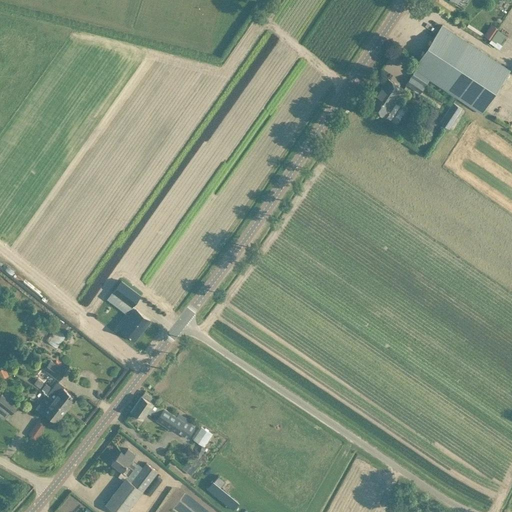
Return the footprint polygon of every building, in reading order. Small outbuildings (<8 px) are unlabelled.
[(511,8),(502,24),(511,31),(511,8)] [(413,68),(422,74),(481,113),(510,70),(442,25),(413,68)] [(498,29),(489,42),(499,49),(508,36),(498,29)] [(406,83),(419,92),(424,84),(411,76),(406,83)] [(367,104),(375,109),(387,117),(387,116),(391,119),(400,105),(396,103),(405,89),(388,78),(379,91),(377,89),(367,104)] [(453,101),(440,121),(449,128),(462,108),(453,101)] [(114,302),(118,296),(132,306),(141,295),(121,280),(113,291),(108,297),(114,302)] [(135,340),(135,339),(134,338),(143,327),(144,328),(150,320),(136,308),(120,328),(135,340)] [(71,327),(54,315),(50,320),(60,327),(59,328),(67,333),(71,327)] [(49,340),(61,349),(70,337),(58,328),(49,340)] [(59,379),(65,371),(51,360),(44,368),(59,379)] [(5,367),(0,369),(0,375),(1,379),(9,375),(5,367)] [(53,399),(66,409),(75,397),(63,388),(64,386),(58,381),(56,381),(52,387),(46,383),(42,388),(45,390),(43,392),(47,394),(47,395),(53,399)] [(132,411),(140,416),(143,418),(148,411),(152,413),(153,412),(159,416),(158,418),(159,418),(158,420),(177,433),(178,431),(188,438),(189,436),(194,428),(191,426),(194,422),(179,412),(177,416),(154,401),(156,399),(145,391),(131,410),(132,411)] [(0,396),(0,404),(10,412),(11,413),(17,406),(2,394),(0,396)] [(53,399),(47,395),(36,408),(47,417),(49,415),(57,421),(66,409),(53,399)] [(35,424),(29,434),(36,439),(43,430),(35,424)] [(201,426),(193,439),(202,445),(204,446),(212,433),(201,426)] [(106,504),(114,510),(116,511),(126,511),(157,472),(146,464),(143,468),(132,459),(136,454),(128,447),(124,453),(121,450),(112,463),(122,471),(118,476),(124,480),(106,504)] [(185,465),(193,471),(201,461),(196,457),(191,463),(189,460),(185,465)] [(210,468),(201,482),(226,498),(230,492),(220,485),(221,484),(213,479),(218,473),(210,468)]
